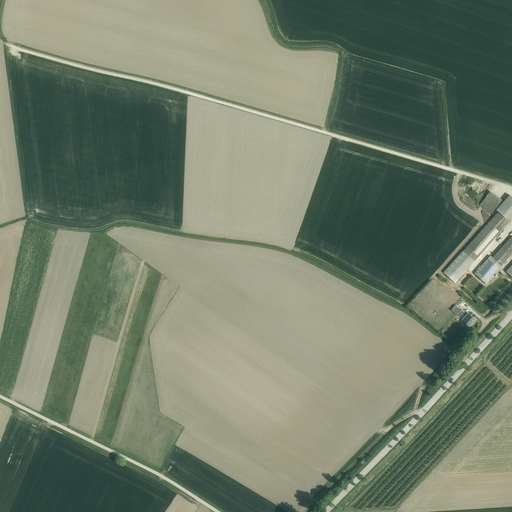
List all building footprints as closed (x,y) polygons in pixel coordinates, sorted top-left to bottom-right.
[(490,191),(480,205),(492,214),(502,200),(490,191)] [(498,212),(443,273),(455,283),(509,222),(508,221),(511,215),(511,196),(509,195),(496,210),(498,212)] [(490,256),(474,273),(486,284),(504,264),(503,264),(511,253),(511,235),(492,258),(490,256)] [(410,304),(407,307),(414,312),(416,309),(410,304)] [(455,305),(451,310),(459,318),(464,313),(455,305)] [(468,313),(462,320),(466,324),(464,327),(467,330),(476,320),(468,313)]
